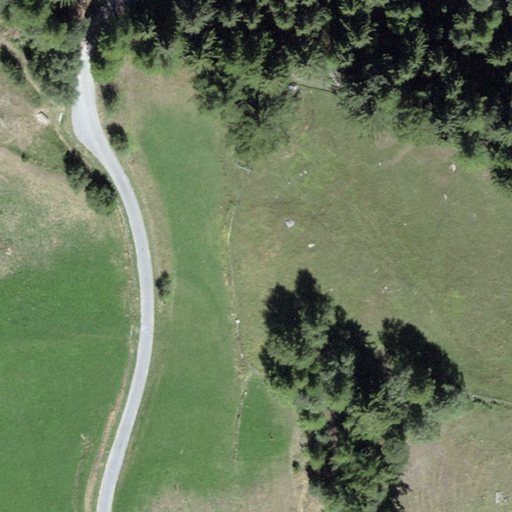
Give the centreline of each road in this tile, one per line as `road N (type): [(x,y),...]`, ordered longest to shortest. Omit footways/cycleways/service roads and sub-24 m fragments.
road 1 (unclassified): [(109,511),(152,339),(134,216),(92,115)]
road 2 (track): [(92,115),(95,66),(114,20),(150,0)]
